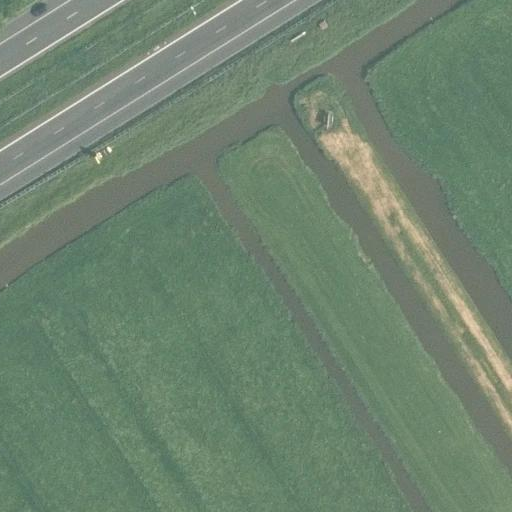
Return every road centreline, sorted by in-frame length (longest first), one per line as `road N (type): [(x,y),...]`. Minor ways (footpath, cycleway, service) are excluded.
road 1 (motorway): [(0,177),(283,0)]
road 2 (track): [(511,403),(337,128)]
